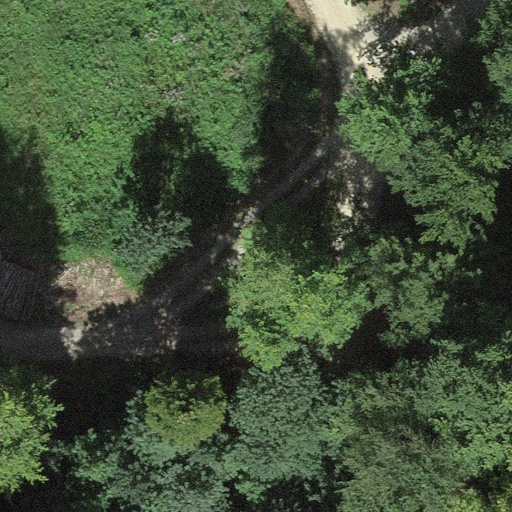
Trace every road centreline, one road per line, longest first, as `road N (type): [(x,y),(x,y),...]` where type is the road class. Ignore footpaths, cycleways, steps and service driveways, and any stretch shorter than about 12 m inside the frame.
road 1 (track): [(490,0),(373,119),(78,348)]
road 2 (track): [(327,0),(373,119),(333,511)]
road 3 (track): [(0,340),(78,348),(235,346),(356,327),(511,279)]
